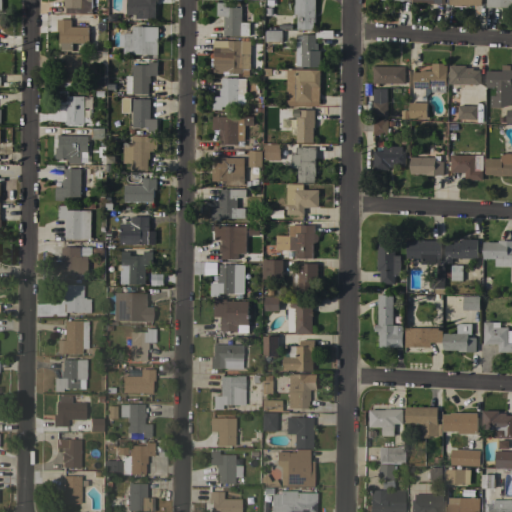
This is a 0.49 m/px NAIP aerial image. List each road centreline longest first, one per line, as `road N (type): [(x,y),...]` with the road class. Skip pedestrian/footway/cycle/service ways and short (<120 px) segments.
road 1 (residential): [(179,511),(186,0)]
road 2 (residential): [(347,0),(340,511)]
road 3 (residential): [(23,511),(28,0)]
road 4 (residential): [(342,376),(511,385)]
road 5 (residential): [(345,205),(511,214)]
road 6 (residential): [(347,28),(511,38)]
